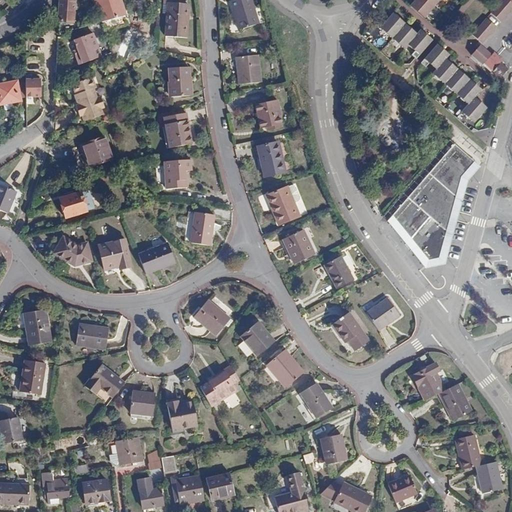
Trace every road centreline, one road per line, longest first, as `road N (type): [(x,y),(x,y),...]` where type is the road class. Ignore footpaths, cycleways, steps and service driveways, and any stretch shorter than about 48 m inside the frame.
road 1 (residential): [(441,319),(373,231),(342,170),(329,122),(328,36)]
road 2 (residential): [(207,0),(217,117),(246,226)]
road 3 (residential): [(134,301),(137,356),(145,366),(168,368),(186,354),(168,295)]
road 4 (residential): [(266,270),(324,359),(365,376)]
road 5 (residential): [(477,228),(511,98)]
road 6 (residential): [(57,6),(47,111),(36,131)]
